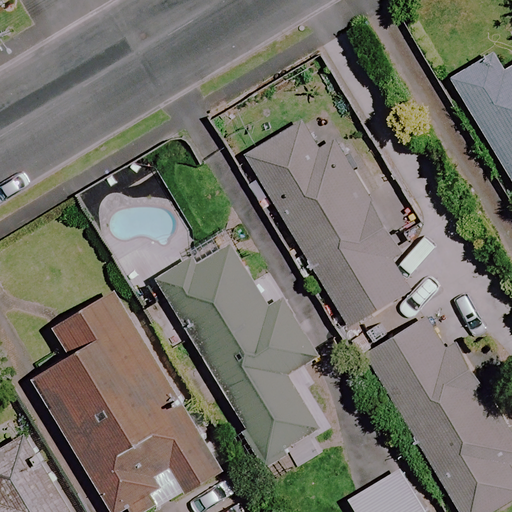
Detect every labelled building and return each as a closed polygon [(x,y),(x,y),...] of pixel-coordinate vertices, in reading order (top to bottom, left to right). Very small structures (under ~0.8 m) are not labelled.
[(511,44),(452,80),(511,182),(511,44)] [(318,152),(303,126),(249,157),(348,328),(420,286),(336,142),(318,152)] [(265,305),(234,249),(164,288),(205,361),(186,372),(207,408),(228,397),(265,464),(321,433),(288,374),(315,358),(280,297),(265,305)] [(155,511),(222,472),(117,294),(59,329),(77,359),(35,384),(111,511),(155,511)] [(511,460),(511,440),(438,312),(366,353),(457,511),(494,511),(511,502),(511,473),(506,463),(511,460)] [(71,511),(30,448),(0,467),(0,511),(71,511)] [(424,511),(399,471),(349,503),(354,511),(424,511)]
